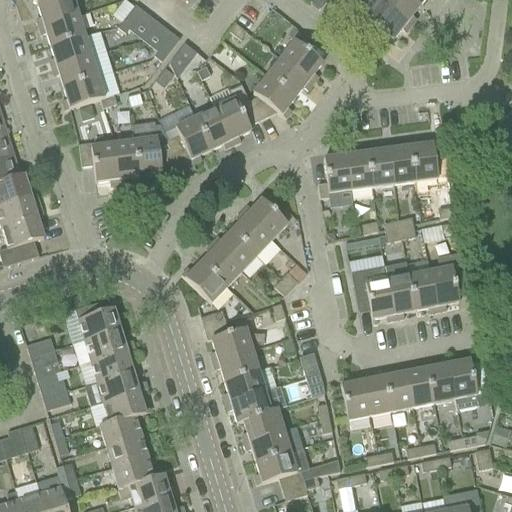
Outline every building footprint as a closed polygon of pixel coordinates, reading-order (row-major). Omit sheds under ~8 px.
[(50,0),(49,4),(35,9),(40,22),(34,23),(37,32),(77,19),(70,0),(50,0)] [(364,0),(353,15),(346,25),(377,50),(385,40),(391,44),(400,34),(404,37),(409,31),(376,5),(369,0),(364,0)] [(369,0),(376,5),(409,31),(415,24),(410,20),(418,10),(405,0),(369,0)] [(405,0),(418,10),(426,0),(431,3),(432,0),(405,0)] [(133,27),(141,15),(134,9),(125,21),(133,27)] [(275,42),(286,26),(269,15),(259,31),(275,42)] [(49,51),(83,40),(77,19),(37,32),(40,40),(45,38),(49,51)] [(124,38),(133,27),(125,21),(116,32),(124,38)] [(239,44),(245,37),(233,28),(227,35),(239,44)] [(301,52),(306,44),(295,35),(289,43),(291,45),(277,63),(311,88),(316,82),(312,78),(321,67),(301,52)] [(169,55),(178,44),(170,38),(161,49),(169,55)] [(50,73),(90,61),(83,40),(49,51),(52,63),(47,65),(50,73)] [(181,65),(190,54),(183,47),(174,59),(181,65)] [(159,68),(169,55),(161,49),(151,62),(159,68)] [(172,76),(181,65),(174,59),(165,70),(172,76)] [(62,92),(96,82),(90,61),(50,73),(52,81),(58,80),(62,92)] [(306,95),(311,88),(277,63),(264,80),(293,102),(302,92),(306,95)] [(163,72),(153,85),(162,92),(172,79),(163,72)] [(204,72),(195,76),(200,85),(209,81),(204,72)] [(285,112),(293,102),(264,80),(250,98),(255,102),(246,106),(261,124),(275,117),(284,123),(290,116),(285,112)] [(65,104),(60,106),(63,115),(82,109),(98,104),(102,102),(96,82),(62,92),(65,104)] [(229,104),(213,112),(231,150),(239,146),(236,141),(249,135),(247,131),(261,124),(246,106),(238,90),(226,96),(229,104)] [(102,102),(98,104),(101,114),(116,109),(113,99),(102,102)] [(89,109),(77,113),(81,125),(93,121),(89,109)] [(223,154),(231,150),(213,112),(193,122),(209,155),(221,149),(223,154)] [(511,112),(495,128),(511,201),(511,112)] [(209,155),(193,122),(188,113),(158,126),(163,138),(166,145),(161,147),(173,166),(187,160),(191,169),(200,165),(197,160),(209,155)] [(0,164),(12,161),(5,140),(0,141),(0,164)] [(161,147),(156,149),(155,142),(133,145),(138,181),(151,179),(151,185),(161,183),(159,173),(173,166),(161,147)] [(414,186),(436,184),(430,143),(421,144),(421,149),(409,151),(414,186)] [(125,183),(138,181),(133,145),(111,148),(117,189),(125,188),(125,183)] [(111,148),(89,151),(89,147),(77,149),(80,172),(92,170),(94,187),(108,185),(109,190),(117,189),(111,148)] [(409,151),(396,153),(395,147),(387,148),(392,189),(414,186),(409,151)] [(371,192),(392,189),(387,148),(378,150),(379,155),(366,157),(371,192)] [(366,157),(353,158),(352,153),(343,154),(349,195),(371,192),(366,157)] [(327,198),(349,195),(343,154),(335,155),(336,161),(322,162),(325,188),(316,189),(318,204),(328,202),(327,198)] [(22,179),(18,180),(12,161),(0,164),(0,186),(22,180),(22,179)] [(34,198),(28,200),(22,180),(0,186),(0,209),(34,199),(34,198)] [(0,232),(41,219),(34,199),(0,209),(0,232)] [(284,215),(278,222),(259,204),(250,214),(246,210),(240,216),(270,245),(285,229),(288,232),(295,225),(284,215)] [(438,224),(452,221),(451,211),(436,214),(438,224)] [(255,261),(270,245),(240,216),(234,223),(238,227),(229,236),(255,261)] [(0,233),(6,253),(0,254),(0,267),(2,272),(37,261),(33,251),(31,251),(29,247),(42,243),(35,221),(41,220),(41,219),(0,232),(0,233)] [(398,235),(412,232),(410,223),(396,225),(398,235)] [(400,245),(398,235),(396,225),(381,229),(385,248),(400,245)] [(361,240),(376,237),(374,226),(359,229),(361,240)] [(454,227),(439,230),(443,248),(457,245),(454,227)] [(400,245),(414,242),(412,232),(398,235),(400,245)] [(240,277),(255,261),(229,236),(220,245),(216,242),(210,248),(240,277)] [(377,242),(343,248),(344,254),(378,247),(377,242)] [(224,292),(240,277),(210,248),(204,254),(208,258),(198,267),(224,292)] [(438,274),(428,276),(436,316),(444,315),(443,310),(457,307),(455,299),(467,297),(460,257),(435,262),(438,274)] [(209,308),(224,292),(198,267),(190,276),(186,273),(180,279),(209,308)] [(386,284),(385,284),(383,271),(349,278),(357,318),(369,316),(370,324),(384,321),(385,326),(393,325),(386,284)] [(427,318),(436,316),(428,276),(407,280),(414,315),(426,313),(427,318)] [(289,294),(296,287),(286,277),(279,284),(289,294)] [(401,318),(414,315),(407,280),(386,284),(393,325),(402,323),(401,318)] [(283,301),(289,294),(279,284),(272,291),(283,301)] [(112,313),(102,316),(99,307),(73,314),(79,334),(82,345),(118,335),(112,313)] [(274,325),(283,322),(279,308),(270,311),(274,325)] [(202,334),(224,327),(220,316),(199,322),(202,334)] [(244,333),(227,339),(224,327),(202,334),(205,345),(209,344),(213,357),(208,358),(211,367),(251,355),(244,333)] [(131,345),(122,348),(118,335),(82,345),(88,366),(133,352),(131,345)] [(28,361),(52,354),(49,342),(24,350),(28,361)] [(284,360),(294,357),(290,343),(280,346),(284,360)] [(124,356),(133,353),(133,352),(88,366),(94,387),(131,376),(124,356)] [(56,367),(55,362),(52,354),(28,361),(34,382),(53,376),(51,369),(56,367)] [(222,386),(257,375),(251,355),(211,367),(213,375),(218,373),(222,386)] [(453,362),(446,363),(454,404),(456,414),(477,410),(475,400),(469,368),(468,364),(454,367),(453,362)] [(432,408),(454,404),(446,363),(437,365),(438,370),(425,373),(432,408)] [(304,384),(318,379),(315,370),(301,375),(304,384)] [(425,373),(412,375),(411,370),(403,372),(411,412),(432,408),(425,373)] [(389,417),(411,412),(403,372),(394,373),(395,379),(382,381),(389,417)] [(223,408),(263,396),(257,375),(222,386),(226,398),(221,400),(223,408)] [(61,384),(56,386),(53,376),(34,382),(41,403),(65,396),(61,384)] [(131,376),(94,387),(100,409),(146,394),(143,386),(134,388),(131,376)] [(382,381),(370,384),(369,378),(360,380),(368,421),(389,417),(382,381)] [(321,389),(320,387),(318,379),(304,384),(307,393),(321,389)] [(346,425),(368,421),(360,380),(352,382),(353,387),(339,390),(346,425)] [(263,396),(223,408),(226,416),(231,415),(235,427),(276,415),(275,413),(284,411),(278,391),(274,392),(263,396)] [(144,403),(148,402),(146,394),(100,409),(106,428),(148,416),(144,403)] [(44,415),(68,408),(65,396),(41,403),(44,415)] [(318,424),(327,422),(324,408),(315,409),(318,424)] [(242,447),(282,435),(276,415),(235,427),(235,428),(242,426),(245,438),(240,439),(242,447)] [(144,420),(149,419),(148,416),(106,428),(106,429),(97,432),(103,452),(140,441),(136,430),(146,427),(144,420)] [(320,437),(330,436),(327,422),(318,424),(320,437)] [(53,445),(61,442),(57,427),(48,429),(53,445)] [(37,454),(30,431),(30,429),(18,433),(25,457),(37,454)] [(494,430),(489,447),(502,451),(507,435),(494,430)] [(13,461),(25,457),(18,433),(5,437),(13,461)] [(254,466),(288,456),(282,435),(242,447),(245,456),(250,454),(254,466)] [(462,451),(475,448),(473,439),(460,442),(461,443),(462,451)] [(109,473),(146,462),(140,441),(103,452),(109,473)] [(57,461),(66,459),(61,442),(53,445),(57,461)] [(462,451),(461,443),(460,442),(446,445),(448,453),(462,451)] [(420,459),(433,457),(431,447),(418,450),(418,451),(420,459)] [(420,459),(418,451),(418,450),(404,453),(406,462),(420,459)] [(257,479),(252,481),(255,489),(277,483),(280,494),(302,488),(301,485),(298,476),(308,474),(301,452),(288,456),(254,466),(257,479)] [(475,464),(488,461),(487,452),(473,455),(475,464)] [(377,468),(391,465),(389,455),(376,458),(376,459),(377,468)] [(377,468),(376,459),(376,458),(361,461),(363,470),(377,468)] [(435,473),(448,470),(446,460),(433,463),(435,473)] [(476,473),(490,471),(488,461),(475,464),(476,473)] [(162,479),(152,482),(146,462),(109,473),(116,494),(162,480),(162,479)] [(438,489),(435,473),(433,463),(419,465),(421,475),(424,475),(425,481),(429,480),(430,490),(438,489)] [(65,486),(74,483),(69,468),(60,471),(63,479),(65,486)] [(392,480),(405,478),(404,468),(390,471),(392,480)] [(378,483),(392,480),(390,471),(377,474),(378,483)] [(362,476),(348,479),(350,489),(364,487),(362,476)] [(69,502),(65,486),(63,479),(35,488),(41,511),(64,511),(62,504),(69,502)] [(336,492),(350,489),(348,479),(334,481),(336,492)] [(162,480),(116,494),(117,498),(119,505),(129,502),(131,511),(133,511),(168,501),(162,480)] [(315,481),(301,485),(302,488),(304,495),(318,491),(315,481)] [(69,502),(79,499),(74,483),(65,486),(69,502)] [(18,511),(41,511),(35,488),(34,488),(37,499),(17,505),(18,511)] [(302,488),(280,494),(284,506),(305,499),(304,495),(302,488)] [(18,511),(17,505),(16,505),(14,496),(3,499),(6,507),(0,509),(0,511),(18,511)] [(181,511),(176,511),(171,511),(168,501),(133,511),(181,511)]
